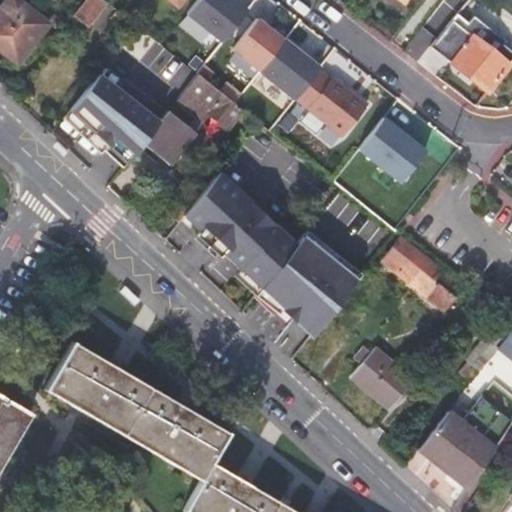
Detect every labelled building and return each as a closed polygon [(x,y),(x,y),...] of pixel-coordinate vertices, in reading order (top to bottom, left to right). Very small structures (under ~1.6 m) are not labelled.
[(7,0),(0,10),(0,47),(20,63),(48,26),(16,0),(7,0)] [(85,0),(74,16),(87,26),(104,2),(102,0),(85,0)] [(221,42),(246,12),(231,0),(197,0),(186,14),(221,42)] [(129,33),(135,26),(116,11),(111,18),(129,33)] [(294,101),(319,69),(256,20),(231,51),(294,101)] [(450,22),(429,48),(446,62),(467,36),(450,22)] [(506,67),(467,36),(446,62),(484,94),(506,67)] [(70,113),(127,165),(142,145),(157,124),(101,72),(70,113)] [(142,145),(166,164),(207,113),(223,127),(237,107),(223,96),(206,82),(196,74),(189,83),(176,101),(196,116),(187,127),(168,112),(157,124),(142,145)] [(384,114),(357,149),(402,183),(429,147),(384,114)] [(295,246),(219,173),(197,201),(184,219),(296,325),(302,319),(317,333),(357,283),(336,267),(338,266),(327,258),(330,254),(304,234),(295,246)] [(166,215),(179,225),(184,219),(197,201),(184,192),(166,215)] [(380,262),(441,311),(461,286),(400,237),(380,262)] [(460,374),(470,384),(496,351),(494,349),(509,330),(501,323),(460,374)] [(428,327),(419,338),(438,354),(447,343),(428,327)] [(511,338),(502,352),(511,359),(511,338)] [(207,468),(225,438),(182,413),(114,373),(70,347),(41,395),(75,415),(196,484),(181,511),(284,511),(282,511),(240,487),(207,468)] [(373,351),(350,378),(389,412),(412,385),(373,351)] [(0,463),(27,417),(0,401),(0,463)] [(416,453),(465,491),(509,424),(492,411),(475,438),(445,416),(416,453)]
